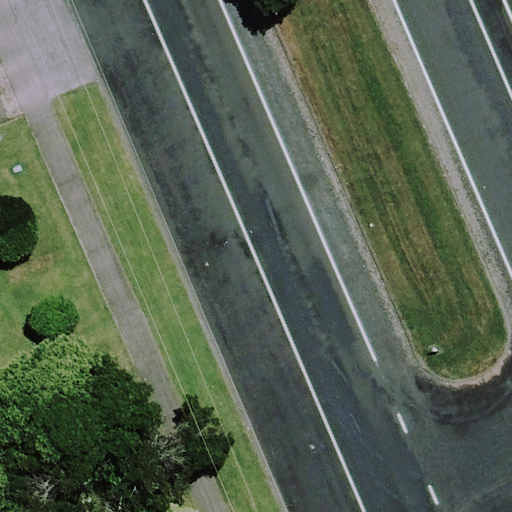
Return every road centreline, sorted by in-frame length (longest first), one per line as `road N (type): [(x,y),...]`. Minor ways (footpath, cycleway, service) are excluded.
road 1 (tertiary): [(369,511),(148,0)]
road 2 (tertiary): [(447,0),(511,152)]
